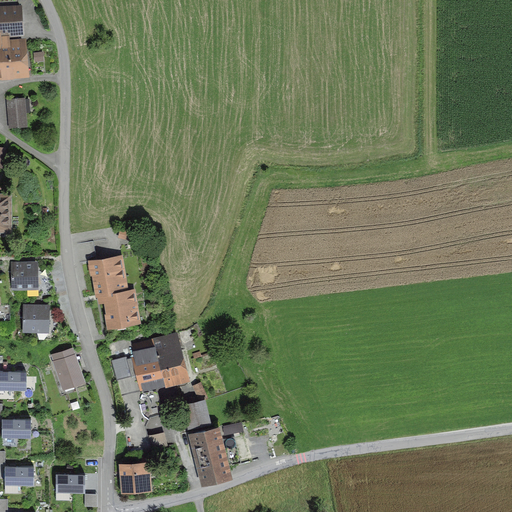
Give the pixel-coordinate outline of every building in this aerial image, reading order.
[(20,30),(19,10),(0,11),(0,30),(0,32),(20,30)] [(5,37),(0,38),(0,34),(0,72),(2,72),(2,77),(19,75),(19,71),(24,71),(22,41),(6,42),(5,37)] [(9,100),(11,126),(25,125),(23,99),(9,100)] [(0,195),(0,229),(9,230),(9,196),(0,195)] [(121,229),(119,237),(133,240),(135,233),(121,229)] [(132,291),(125,293),(119,258),(93,263),(98,293),(105,292),(111,324),(137,320),(132,291)] [(35,286),(35,284),(38,284),(38,275),(35,275),(35,264),(14,264),(14,287),(35,286)] [(46,330),(46,327),(49,327),(49,318),(46,318),(46,307),(25,307),(25,329),(46,330)] [(164,380),(184,374),(173,335),(153,340),(164,380)] [(144,390),(165,384),(164,380),(153,340),(132,346),(137,365),(134,366),(131,357),(127,359),(132,375),(136,374),(139,386),(142,386),(144,390)] [(72,381),(74,385),(84,382),(72,348),(52,354),(62,384),(72,381)] [(0,388),(26,388),(26,371),(0,370),(0,388)] [(194,385),(201,400),(207,397),(200,382),(194,385)] [(186,405),(192,426),(207,422),(202,401),(186,405)] [(2,436),(31,436),(31,418),(2,418),(2,436)] [(155,445),(168,440),(164,430),(151,435),(155,445)] [(227,475),(225,466),(239,463),(232,436),(219,440),(216,430),(206,433),(205,430),(193,433),(195,439),(191,440),(197,464),(201,463),(205,480),(227,475)] [(165,459),(177,456),(175,449),(164,452),(165,459)] [(148,487),(147,475),(149,474),(148,463),(152,462),(152,457),(135,458),(135,463),(122,464),(124,488),(148,487)] [(5,483),(34,483),(34,466),(5,466),(5,483)] [(56,491),(85,491),(85,473),(56,473),(56,491)] [(98,491),(85,492),(86,505),(99,505),(98,491)] [(0,509),(8,510),(8,497),(0,496),(0,509)]
